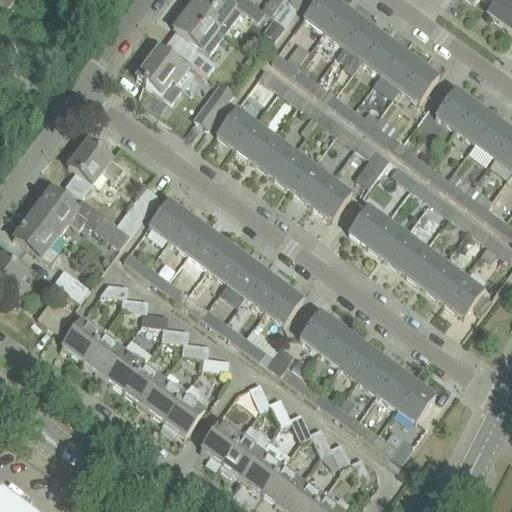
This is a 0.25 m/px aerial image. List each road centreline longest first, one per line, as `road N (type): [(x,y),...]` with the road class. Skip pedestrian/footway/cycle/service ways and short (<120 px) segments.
road 1 (residential): [(503,405),(79,92)]
road 2 (residential): [(220,511),(0,348)]
road 3 (tertiary): [(148,511),(0,400)]
road 4 (residential): [(511,88),(391,0)]
road 5 (residential): [(0,201),(79,92)]
